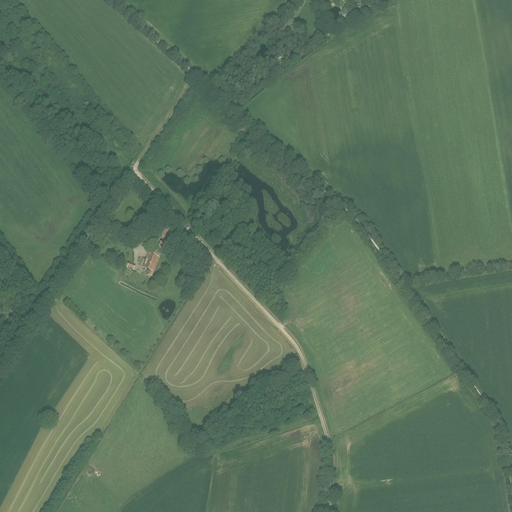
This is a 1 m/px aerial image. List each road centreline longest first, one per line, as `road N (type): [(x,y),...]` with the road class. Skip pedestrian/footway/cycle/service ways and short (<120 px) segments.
road 1 (track): [(327,511),(329,448),(296,347),(132,173)]
road 2 (unclassified): [(0,368),(132,171)]
